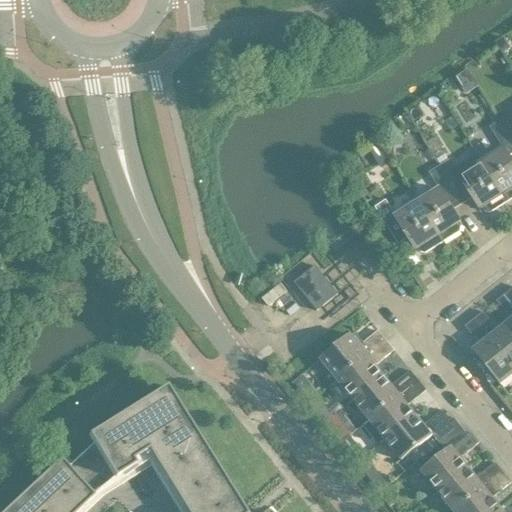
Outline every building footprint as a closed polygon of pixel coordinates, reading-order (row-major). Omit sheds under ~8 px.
[(511,113),(500,121),(511,139),(511,113)] [(511,153),(511,139),(500,121),(490,127),(504,149),(482,163),(507,202),(511,198),(511,161),(509,156),(511,153)] [(450,160),(440,166),(464,203),(473,197),(480,209),(482,208),(484,212),(489,213),(507,202),(482,163),(460,177),(450,160)] [(439,190),(419,203),(443,242),(459,232),(461,225),(459,222),(460,222),(453,210),(464,203),(440,166),(429,173),(439,190)] [(443,242),(419,203),(396,217),(386,200),(375,207),(398,244),(409,238),(416,249),(417,249),(419,252),(425,253),(443,242)] [(338,294),(315,266),(294,283),(316,311),(338,294)] [(511,307),(511,301),(506,294),(496,301),(505,313),(511,307)] [(492,323),(483,312),(475,319),(484,330),(492,323)] [(475,319),(465,327),(460,330),(470,341),(476,336),(484,330),(475,319)] [(511,332),(505,325),(490,337),(511,365),(511,332)] [(476,336),(482,344),(473,351),(500,385),(511,375),(511,365),(490,337),(484,330),(476,336)] [(351,335),(320,360),(337,380),(386,341),(378,331),(359,346),(351,335)] [(394,351),(386,341),(337,380),(353,400),(383,376),(375,366),(394,351)] [(383,376),(353,400),(369,420),(418,380),(410,371),(391,386),(383,376)] [(418,380),(369,420),(385,440),(416,416),(407,405),(426,390),(418,380)] [(167,387),(115,419),(139,457),(148,451),(147,450),(166,438),(155,419),(178,405),(167,387)] [(147,450),(148,451),(157,465),(199,439),(178,405),(155,419),(166,438),(147,450)] [(424,426),(416,416),(385,440),(401,460),(432,436),(438,444),(460,426),(453,418),(450,420),(442,410),(424,426)] [(139,457),(115,419),(88,435),(93,443),(115,478),(136,465),(133,460),(139,457)] [(438,444),(445,453),(421,472),(437,492),(468,467),(460,458),(479,443),(471,433),(468,435),(460,426),(438,444)] [(173,490),(215,464),(205,448),(199,439),(157,465),(173,490)] [(115,478),(93,443),(68,466),(94,495),(76,511),(186,511),(173,490),(157,465),(148,451),(139,457),(133,460),(136,465),(115,478)] [(38,480),(67,511),(76,511),(94,495),(68,466),(61,459),(38,480)] [(476,478),(468,467),(437,492),(453,511),(503,472),(495,463),(476,478)] [(194,511),(231,490),(215,464),(173,490),(186,511),(194,511)] [(453,511),(494,511),(500,508),(492,498),(511,483),(503,472),(453,511)] [(16,501),(26,511),(67,511),(38,480),(16,501)] [(231,490),(194,511),(244,511),(241,507),(231,490)] [(26,511),(16,501),(3,511),(26,511)]
